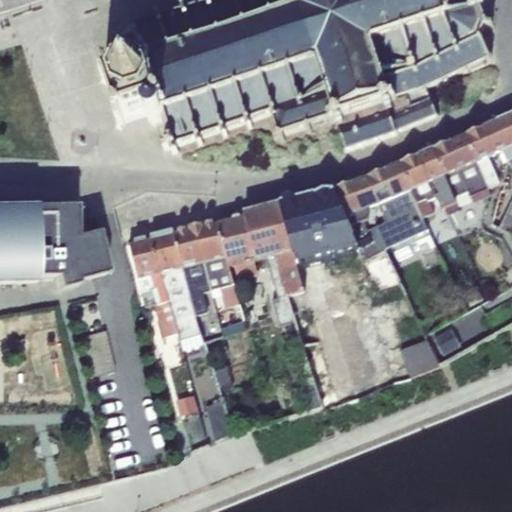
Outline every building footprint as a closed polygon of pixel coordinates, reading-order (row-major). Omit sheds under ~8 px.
[(104,75),(100,82),(108,86),(109,89),(111,91),(116,93),(121,106),(122,109),(119,115),(119,117),(119,120),(115,128),(123,131),(126,124),(148,117),(147,119),(148,120),(148,121),(148,122),(149,122),(149,123),(149,124),(150,124),(150,125),(151,125),(152,126),(153,127),(154,127),(156,127),(157,127),(158,127),(159,127),(160,127),(161,126),(162,125),(163,125),(168,138),(169,142),(169,144),(163,146),(165,152),(171,150),(173,155),(179,153),(177,148),(197,141),(199,147),(203,145),(201,140),(222,133),(224,138),(228,137),(226,131),(246,124),(248,130),(252,129),(250,123),(258,120),(272,116),(278,134),(273,136),(274,140),(279,138),(281,143),(285,142),(284,137),(304,130),(306,130),(308,134),(312,133),(310,128),(311,128),(311,127),(312,129),(314,128),(314,127),(327,122),(327,124),(329,123),(330,124),(336,122),(345,150),(344,152),(346,154),(348,151),(361,147),(362,148),(364,148),(364,146),(377,141),(378,143),(380,142),(380,141),(395,136),(397,137),(399,134),(396,133),(435,117),(438,118),(439,116),(436,115),(426,92),(426,90),(439,83),(444,81),(445,83),(448,82),(447,80),(460,73),(464,72),(465,74),(468,72),(467,72),(467,70),(470,69),(472,72),(485,66),(484,63),(487,61),(488,63),(491,61),(492,58),(491,55),(489,56),(480,39),(485,27),(493,26),(492,23),(484,23),(478,11),(483,9),(482,6),(477,8),(479,0),(226,0),(212,5),(210,0),(208,0),(206,1),(207,6),(191,11),(187,12),(185,7),(181,9),(183,14),(182,14),(162,21),(160,16),(156,17),(158,22),(138,29),(136,24),(131,26),(132,31),(127,33),(128,39),(134,37),(136,40),(141,56),(140,56),(139,56),(138,57),(136,57),(135,58),(133,59),(131,60),(130,61),(130,62),(129,63),(129,64),(128,65),(128,66),(128,67),(127,68),(127,70),(127,71),(128,73),(128,74),(112,79),(104,75)] [(511,117),(497,124),(511,158),(511,203),(499,230),(511,236),(511,117)] [(511,158),(497,124),(464,138),(487,192),(501,186),(489,160),(501,154),(506,165),(511,161),(511,158)] [(464,138),(432,152),(452,200),(468,193),(474,205),(490,198),(487,192),(464,138)] [(432,152),(400,166),(424,220),(435,215),(429,203),(436,199),(443,211),(446,210),(449,217),(457,212),(452,200),(432,152)] [(333,192),(359,251),(362,257),(365,255),(369,260),(386,251),(429,231),(424,220),(400,166),(372,178),(367,180),(333,192)] [(359,251),(333,192),(332,191),(315,195),(315,196),(281,205),(297,265),(359,251)] [(217,222),(230,269),(268,259),(278,300),(273,302),(280,327),(295,323),(288,298),(303,294),(303,284),(297,265),(281,205),(217,222)] [(0,283),(35,283),(34,278),(54,277),(58,291),(78,285),(77,282),(106,274),(95,230),(93,217),(76,217),(75,206),(0,207),(0,283)] [(230,269),(217,222),(196,227),(212,292),(220,290),(225,310),(240,306),(230,269)] [(196,227),(173,232),(184,276),(196,316),(210,313),(205,294),(212,292),(196,227)] [(173,232),(151,238),(176,335),(181,354),(204,347),(196,316),(184,276),(173,232)] [(151,238),(129,243),(145,309),(155,307),(164,339),(176,335),(151,238)] [(104,330),(78,336),(89,376),(114,370),(104,330)] [(451,330),(434,339),(445,357),(461,348),(451,330)] [(431,340),(404,349),(412,376),(440,367),(431,340)] [(227,366),(214,369),(219,387),(232,383),(227,366)] [(314,382),(294,389),(302,417),(323,411),(314,382)] [(194,396),(176,401),(180,415),(198,410),(194,396)] [(225,401),(206,407),(215,439),(233,434),(225,401)]
